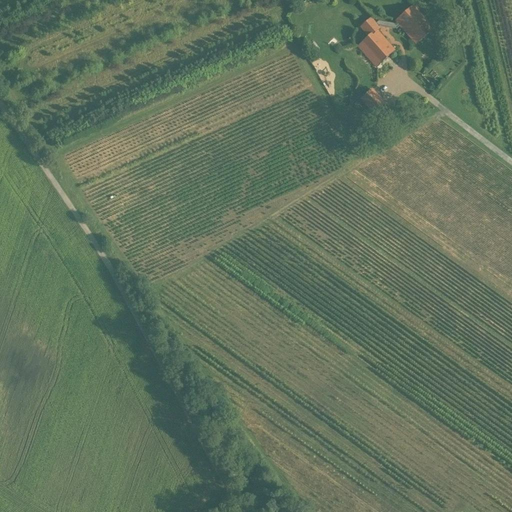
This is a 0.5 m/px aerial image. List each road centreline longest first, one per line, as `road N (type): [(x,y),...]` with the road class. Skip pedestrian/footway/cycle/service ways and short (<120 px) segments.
road 1 (track): [(0,93),(158,338),(249,511)]
road 2 (track): [(402,70),(511,158)]
